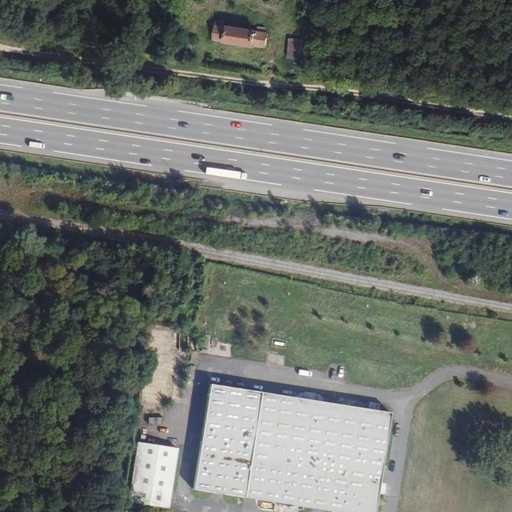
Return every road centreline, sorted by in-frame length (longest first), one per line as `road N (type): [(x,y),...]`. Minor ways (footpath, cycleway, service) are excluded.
road 1 (trunk): [(511,171),(0,93)]
road 2 (trunk): [(0,132),(511,207)]
road 3 (track): [(511,118),(0,45)]
